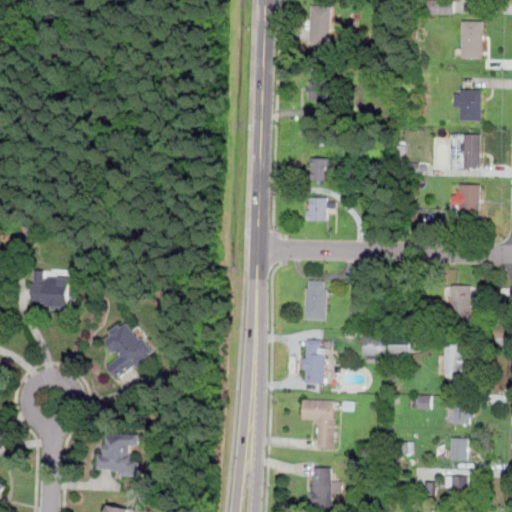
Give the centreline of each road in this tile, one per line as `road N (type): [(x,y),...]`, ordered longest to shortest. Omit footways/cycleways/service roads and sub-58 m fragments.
road 1 (tertiary): [(258,271),(266,0)]
road 2 (residential): [(511,251),(259,247)]
road 3 (tertiary): [(258,271),(235,511)]
road 4 (tertiary): [(255,511),(264,373),(258,271)]
road 5 (residential): [(51,375),(32,385),(27,400),(32,414),(52,423),(66,419),(76,399),(71,385),(51,375)]
